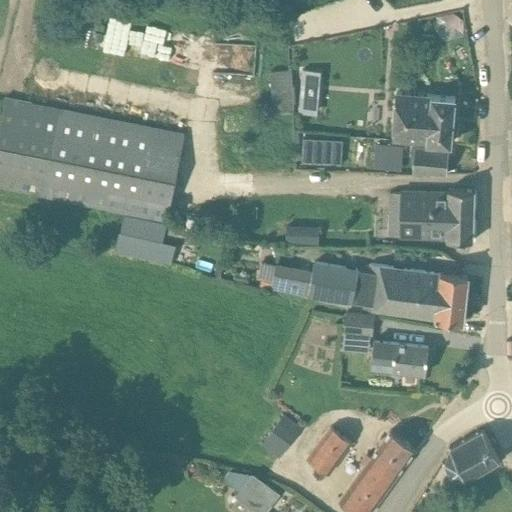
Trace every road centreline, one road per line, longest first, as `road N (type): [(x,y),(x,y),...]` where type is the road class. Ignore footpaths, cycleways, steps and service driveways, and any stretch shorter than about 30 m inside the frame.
road 1 (unclassified): [(499,389),(498,74),(490,0)]
road 2 (residential): [(389,511),(434,447),(499,389)]
